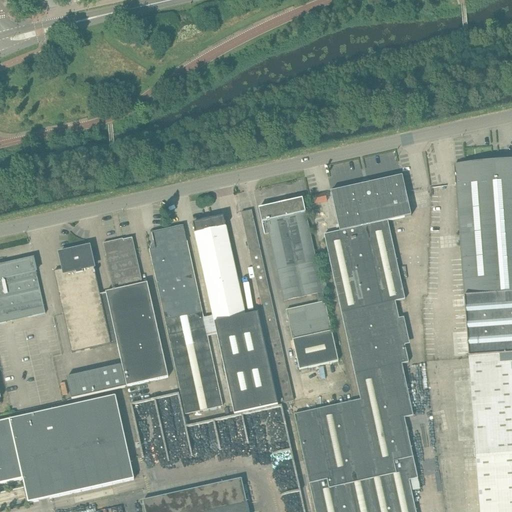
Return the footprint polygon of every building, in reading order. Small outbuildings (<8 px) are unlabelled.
[(511,511),(511,160),(454,165),(467,333),(468,356),(477,473),(479,499),(479,511),(511,511)] [(324,235),(326,245),(360,400),(294,415),(315,511),(415,511),(409,481),(417,479),(404,418),(413,416),(401,365),(408,363),(395,302),(404,300),(387,221),(411,216),(402,176),(330,192),(339,232),(324,235)] [(325,194),(312,197),(313,204),(327,202),(325,194)] [(316,262),(320,261),(319,254),(314,255),(302,199),(258,208),(264,235),(269,234),(283,301),(327,291),(326,284),(321,285),(316,262)] [(294,402),(260,252),(253,220),(251,210),(241,212),(243,222),(250,254),(283,404),(294,402)] [(244,316),(230,247),(223,217),(193,223),(195,233),(234,415),(277,406),(257,314),(244,316)] [(155,248),(149,250),(185,415),(222,407),(183,226),(152,233),(155,248)] [(122,366),(126,387),(168,378),(147,284),(142,285),(132,238),(123,240),(123,239),(103,243),(106,256),(105,257),(112,291),(105,292),(122,366)] [(58,269),(49,271),(67,353),(106,344),(85,247),(79,248),(79,247),(65,251),(55,253),(58,269)] [(0,324),(7,323),(6,320),(27,315),(28,318),(45,314),(33,259),(2,266),(0,262),(0,324)] [(338,362),(325,303),(286,312),(299,371),(338,362)] [(126,387),(122,366),(67,378),(72,400),(127,388),(126,387)] [(29,503),(133,480),(134,480),(134,479),(116,397),(115,396),(0,421),(0,484),(23,480),(28,503),(29,503)] [(248,511),(241,479),(143,501),(145,511),(248,511)]
